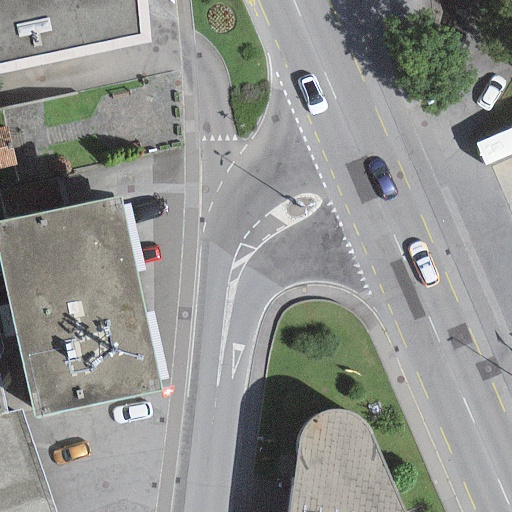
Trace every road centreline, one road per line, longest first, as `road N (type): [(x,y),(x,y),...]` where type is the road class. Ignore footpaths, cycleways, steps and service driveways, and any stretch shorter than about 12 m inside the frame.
road 1 (residential): [(366,177),(287,212),(240,257),(226,307),(201,511)]
road 2 (primary): [(510,511),(366,177)]
road 3 (primary): [(366,177),(296,0)]
